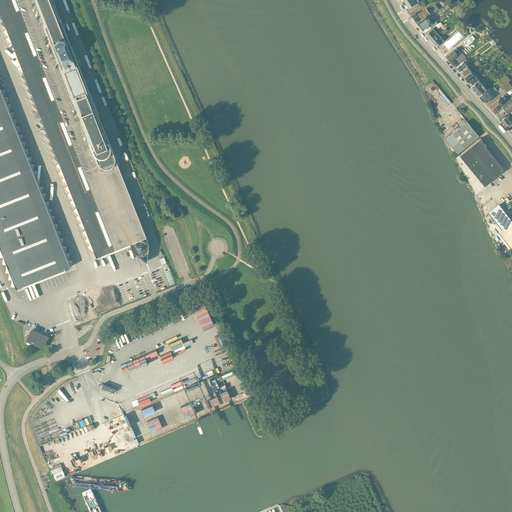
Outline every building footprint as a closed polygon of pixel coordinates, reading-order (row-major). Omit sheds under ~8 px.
[(148,242),(53,0),(0,0),(0,12),(96,256),(130,243),(132,249),(136,253),(146,261),(148,248),(148,242)] [(458,0),(454,0),(448,5),(451,10),(461,3),(458,0)] [(415,13),(411,16),(416,22),(422,18),(427,15),(430,13),(431,11),(439,9),(435,4),(435,3),(427,9),(426,8),(418,13),(416,15),(415,13)] [(426,16),(417,24),(423,30),(429,25),(431,28),(437,23),(430,14),(427,16),(426,16)] [(434,27),(426,34),(430,39),(434,43),(441,36),(437,31),(434,27)] [(460,29),(444,43),(448,49),(465,34),(460,29)] [(441,36),(434,43),(438,47),(447,39),(446,38),(445,39),(441,36)] [(456,48),(446,57),(450,62),(454,58),(460,53),(456,48)] [(458,55),(455,58),(459,63),(465,58),(461,53),(458,55)] [(464,61),(456,68),(460,73),(469,66),(468,66),(464,61)] [(471,68),(469,66),(460,73),(464,77),(472,71),(470,69),(471,68)] [(465,78),(469,82),(470,81),(476,76),(475,76),(476,75),(473,72),(472,73),(472,72),(465,78)] [(501,78),(496,82),(500,86),(501,85),(502,87),(508,82),(506,79),(508,77),(506,74),(501,78)] [(473,85),(471,87),(479,96),(488,88),(484,83),(483,83),(478,76),(477,77),(476,76),(470,81),(473,85)] [(503,88),(503,89),(506,93),(511,88),(511,86),(509,83),(503,88)] [(70,266),(0,87),(0,247),(16,288),(70,266)] [(488,88),(479,96),(483,101),(485,100),(487,102),(494,96),(490,92),(491,91),(491,90),(489,88),(488,88)] [(511,97),(501,106),(508,114),(511,110),(511,97)] [(490,106),(489,107),(494,112),(504,103),(500,98),(490,106)] [(501,121),(505,127),(511,121),(511,120),(507,115),(501,121)] [(457,153),(478,136),(466,121),(445,139),(457,153)] [(484,144),(481,140),(480,138),(459,155),(484,186),(492,180),(491,179),(495,176),(495,177),(500,173),(499,173),(500,172),(501,171),(501,170),(501,169),(501,168),(501,167),(500,166),(497,162),(496,163),(493,160),(494,159),(491,155),(489,156),(487,152),(488,151),(484,147),(485,147),(485,146),(485,145),(485,144),(484,144)] [(511,221),(499,205),(489,212),(503,229),(500,232),(511,246),(511,245),(511,221)] [(42,347),(47,337),(32,330),(27,340),(42,347)] [(114,393),(115,389),(102,384),(101,388),(114,393)] [(83,493),(82,495),(83,497),(89,511),(100,511),(91,490),(90,490),(83,493)]
